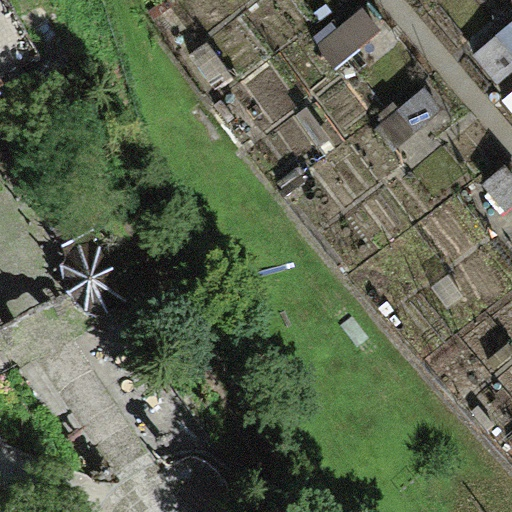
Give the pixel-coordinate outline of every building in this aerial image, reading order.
[(0,0),(0,100),(5,99),(0,88),(0,77),(41,59),(14,0),(0,0)] [(505,81),(511,76),(511,27),(482,51),(505,81)] [(430,87),(388,119),(406,143),(448,111),(430,87)] [(511,166),(482,189),(504,217),(511,211),(511,166)] [(61,172),(26,190),(60,256),(52,270),(60,297),(80,312),(101,314),(127,300),(61,172)]
